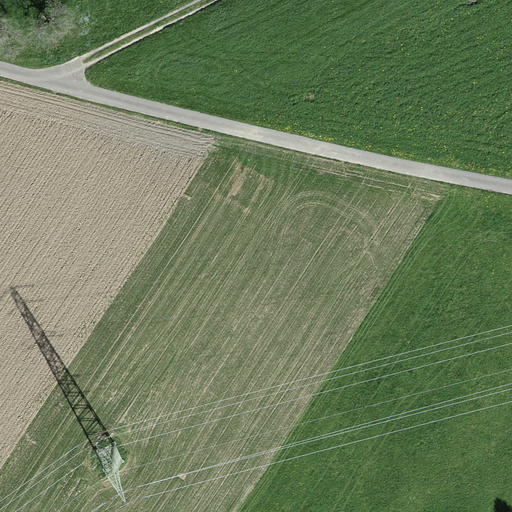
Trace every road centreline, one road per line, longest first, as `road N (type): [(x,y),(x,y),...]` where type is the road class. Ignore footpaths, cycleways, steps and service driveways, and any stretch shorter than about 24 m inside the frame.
road 1 (unclassified): [(511,189),(0,69)]
road 2 (track): [(208,0),(45,81)]
